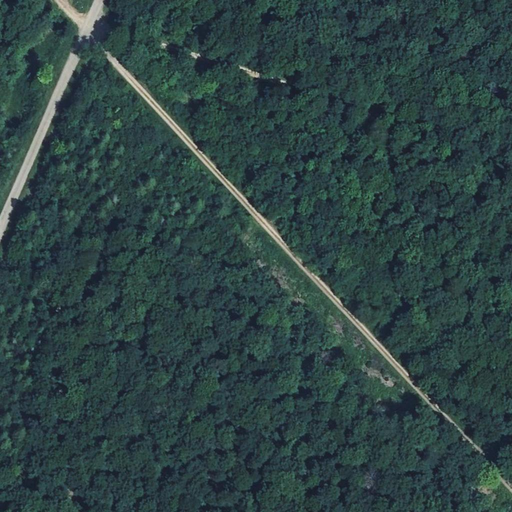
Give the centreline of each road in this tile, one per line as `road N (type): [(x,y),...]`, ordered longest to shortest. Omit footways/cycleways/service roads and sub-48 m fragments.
road 1 (track): [(511,484),(56,0)]
road 2 (track): [(100,23),(336,104),(511,180)]
road 3 (unclassified): [(107,0),(0,231)]
